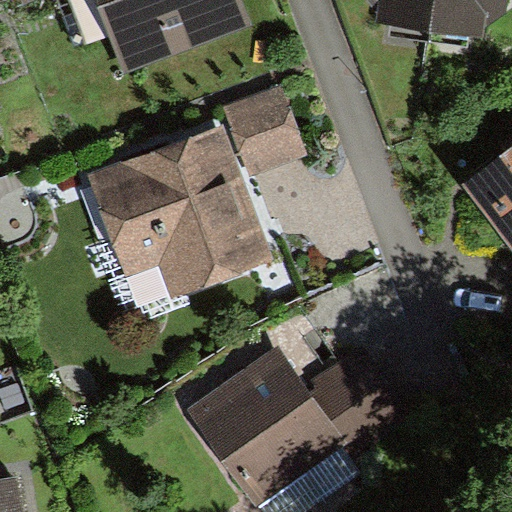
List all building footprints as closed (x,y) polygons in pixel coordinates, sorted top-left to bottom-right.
[(99,0),(123,64),(249,18),(242,0),(99,0)] [(503,0),(377,0),(379,3),(378,9),(480,25),(481,16),(503,0)] [(282,81),(224,102),(249,170),(307,149),(282,81)] [(225,115),(91,165),(128,267),(158,256),(170,288),(275,249),(252,189),(225,115)] [(511,127),(464,162),(511,229),(511,127)] [(248,362),(190,402),(258,500),(345,439),(352,449),(409,410),(363,345),(308,383),(278,341),(248,362)] [(22,511),(15,462),(0,464),(0,511),(22,511)]
